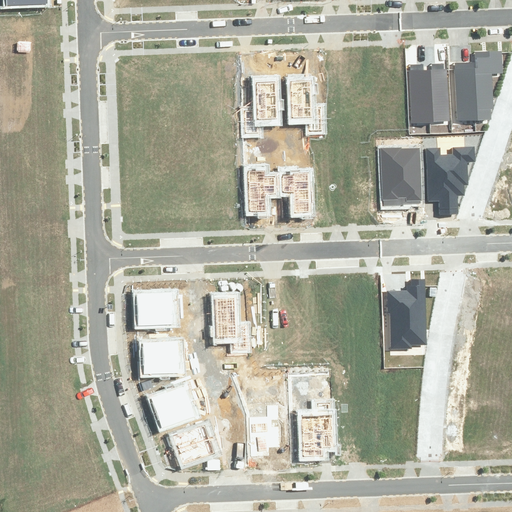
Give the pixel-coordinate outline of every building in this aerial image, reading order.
[(246,68),(263,51),(254,42),(258,38),(241,21),(230,32),(209,32),(210,26),(185,24),(185,30),(178,30),(151,0),(145,0),(115,26),(143,59),(137,64),(157,87),(178,69),(213,71),(231,89),(249,71),(246,68)] [(471,60),(474,116),(486,116),(485,105),(490,105),(489,71),(502,70),(501,47),(470,49),(471,60)] [(409,59),(411,119),(427,119),(426,64),(424,65),(423,59),(409,59)] [(429,64),(426,64),(427,119),(445,118),(443,59),(429,59),(429,64)] [(451,61),(454,117),(474,116),(471,60),(451,61)] [(308,133),(323,132),(322,108),(311,109),(309,80),(283,81),(286,121),(307,120),(308,133)] [(241,112),(243,135),(258,134),(258,121),(279,120),(277,81),(251,82),(253,111),(241,112)] [(380,148),(382,200),(406,199),(406,201),(422,201),(419,146),(380,148)] [(423,147),(425,201),(438,200),(438,212),(454,211),(453,194),(461,193),(460,184),(467,184),(466,163),(473,163),(472,147),(451,148),(452,153),(440,153),(440,146),(423,147)] [(248,171),(248,212),(269,211),(269,194),(277,194),(277,178),(267,178),(267,170),(248,171)] [(291,213),(311,213),(311,172),(291,172),(291,180),(281,180),(282,196),(290,196),(291,213)] [(392,311),(393,349),(412,348),(412,345),(425,345),(423,282),(409,282),(410,290),(386,290),(387,311),(392,311)] [(138,295),(139,309),(172,308),(172,294),(138,295)] [(234,350),(250,349),(249,326),(237,326),(236,297),(210,299),(212,338),(234,337),(234,350)] [(139,309),(139,324),(173,323),(172,308),(139,309)] [(146,344),(146,358),(179,357),(179,343),(146,344)] [(146,358),(146,373),(180,372),(179,357),(146,358)] [(152,399),(156,413),(188,403),(183,389),(152,399)] [(156,413),(161,427),(193,417),(188,403),(156,413)] [(302,414),(303,456),(322,456),(321,446),(331,446),(330,403),(314,403),(314,414),(302,414)] [(248,416),(250,456),(269,456),(268,446),(278,446),(277,406),(267,406),(267,416),(248,416)] [(173,438),(177,451),(209,441),(204,428),(173,438)] [(177,451),(182,466),(213,456),(209,441),(177,451)]
